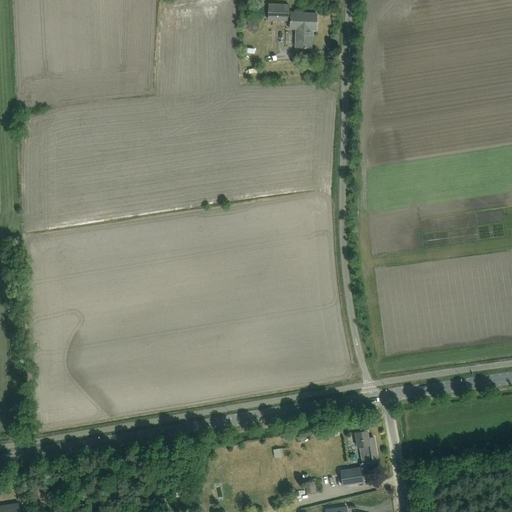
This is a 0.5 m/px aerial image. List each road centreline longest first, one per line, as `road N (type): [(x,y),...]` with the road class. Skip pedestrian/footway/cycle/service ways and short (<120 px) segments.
road 1 (unclassified): [(370,397),(339,247),(349,0)]
road 2 (tertiary): [(0,462),(370,397)]
road 3 (tertiary): [(385,395),(511,379)]
